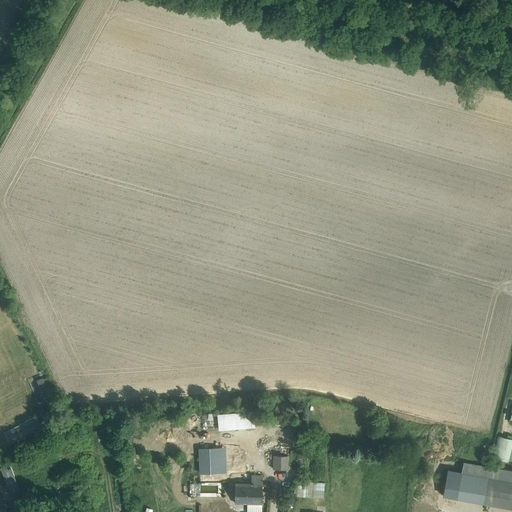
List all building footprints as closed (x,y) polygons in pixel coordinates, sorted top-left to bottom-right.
[(44,378),(37,380),(45,401),(52,398),(44,378)] [(253,412),(218,415),(220,429),(255,426),(253,412)] [(37,417),(19,425),(25,437),(42,429),(37,417)] [(19,425),(3,433),(9,445),(25,437),(19,425)] [(511,446),(511,440),(498,437),(493,459),(508,463),(511,446)] [(226,447),(199,448),(200,474),(226,473),(226,447)] [(226,473),(227,479),(241,478),(241,472),(243,472),(244,447),(226,447),(226,473)] [(288,456),(274,455),(273,469),(287,470),(288,456)] [(12,468),(2,472),(7,484),(16,481),(12,468)] [(262,476),(252,476),(251,484),(262,484),(262,476)] [(511,483),(486,479),(482,502),(511,507),(511,483)] [(298,480),(292,494),(323,496),(324,482),(298,480)] [(251,484),(235,484),(235,503),(262,504),(262,484),(251,484)]
